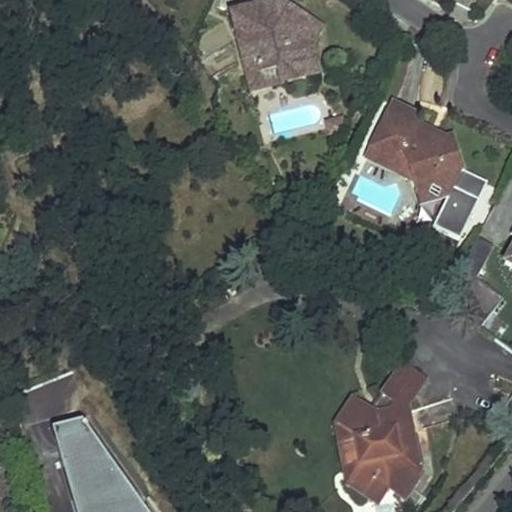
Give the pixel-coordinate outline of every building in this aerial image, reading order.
[(282,2),(270,5),(274,20),(282,25),(291,7),(282,2)] [(270,5),(235,13),(245,59),(259,55),(262,70),(280,67),(284,83),(322,74),(314,45),(325,27),(291,7),(282,25),(274,20),(270,5)] [(259,55),(245,59),(252,90),(284,83),(280,67),(262,70),(259,55)] [(420,119),(397,108),(371,162),(391,172),(408,166),(414,182),(417,189),(427,186),(454,199),(465,174),(454,139),(452,140),(437,144),(413,133),(418,124),(420,119)] [(349,136),(344,117),(326,122),(331,141),(349,136)] [(452,140),(418,124),(413,133),(437,144),(452,140)] [(408,166),(391,172),(414,182),(408,166)] [(427,186),(417,189),(424,209),(454,199),(427,186)] [(495,255),(479,246),(467,268),(484,276),(495,255)] [(484,276),(467,268),(463,275),(478,287),(484,276)] [(397,388),(376,421),(380,425),(394,422),(402,412),(411,418),(420,403),(397,388)] [(357,408),(342,432),(361,445),(365,472),(353,490),(369,501),(380,486),(393,494),(409,505),(428,480),(421,475),(411,418),(402,412),(394,422),(380,425),(376,421),(357,408)] [(146,511),(81,421),(50,430),(74,511),(146,511)] [(342,432),(353,490),(365,472),(361,445),(342,432)] [(380,486),(369,501),(382,510),(393,494),(380,486)]
